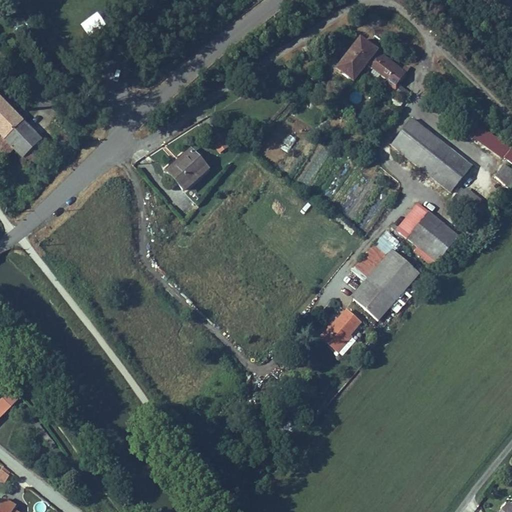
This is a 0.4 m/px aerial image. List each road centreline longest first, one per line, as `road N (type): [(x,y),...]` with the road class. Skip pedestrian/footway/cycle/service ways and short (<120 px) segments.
road 1 (unclassified): [(101,161),(354,0)]
road 2 (tertiary): [(101,161),(134,123),(279,0)]
road 3 (unclassified): [(393,0),(511,114)]
